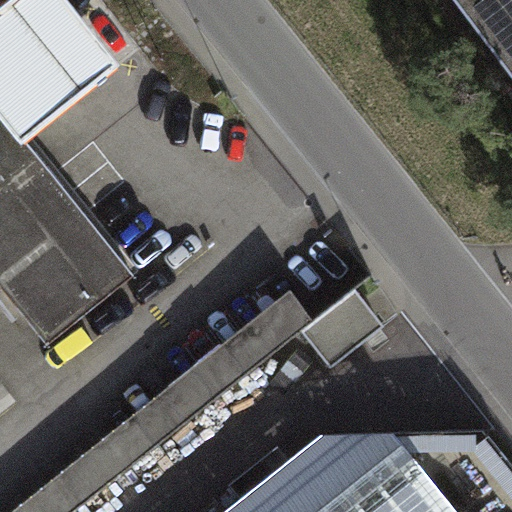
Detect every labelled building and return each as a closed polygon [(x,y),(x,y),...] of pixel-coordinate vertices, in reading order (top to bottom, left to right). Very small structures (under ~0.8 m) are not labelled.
[(74,0),(0,0),(0,103),(27,137),(123,60),(74,0)] [(511,0),(454,0),(511,76),(511,0)] [(27,137),(0,103),(0,282),(50,346),(138,273),(27,137)] [(0,376),(0,421),(21,403),(0,376)] [(460,511),(396,431),(323,433),(223,511),(460,511)]
